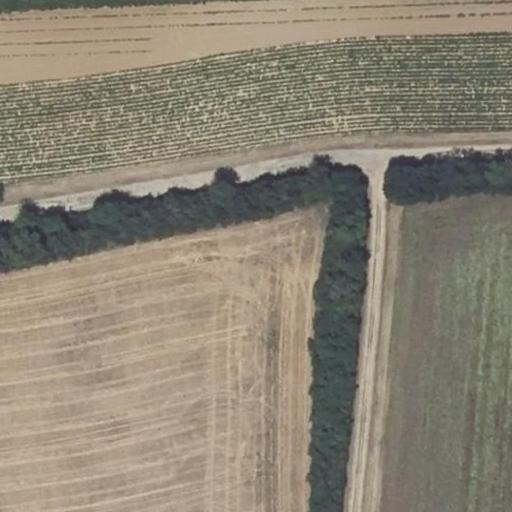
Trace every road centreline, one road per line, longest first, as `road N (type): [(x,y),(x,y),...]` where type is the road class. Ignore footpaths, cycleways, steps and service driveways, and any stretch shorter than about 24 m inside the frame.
road 1 (track): [(376,155),(0,215)]
road 2 (track): [(355,511),(376,155)]
road 3 (track): [(511,150),(376,155)]
